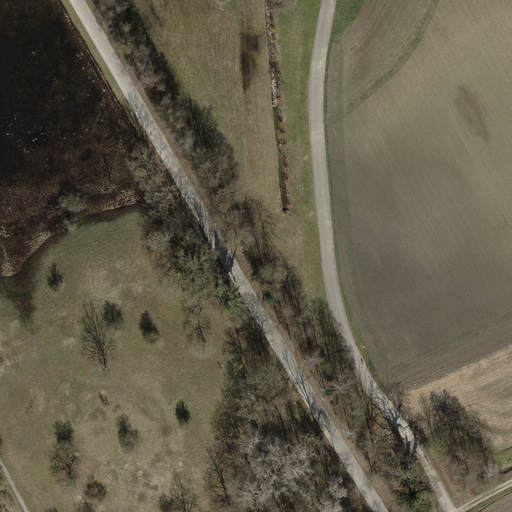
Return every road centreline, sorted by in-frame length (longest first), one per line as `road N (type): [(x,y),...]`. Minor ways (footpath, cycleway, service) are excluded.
road 1 (unclassified): [(77,0),(382,511)]
road 2 (unclassified): [(448,511),(428,466),(352,354),(328,284),(314,85),(325,0)]
